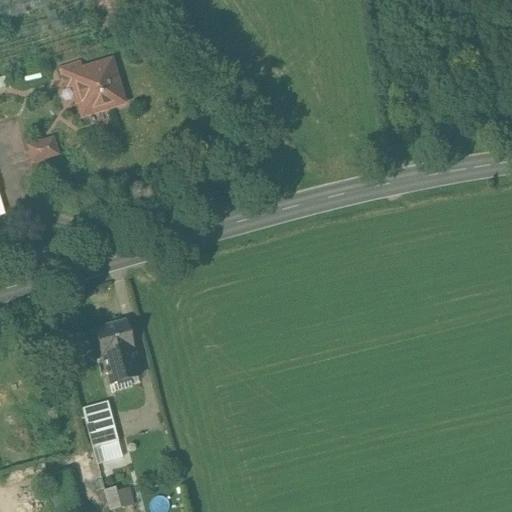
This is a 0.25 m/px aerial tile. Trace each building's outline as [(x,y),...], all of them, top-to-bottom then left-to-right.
[(92,0),(0,0),(0,76),(106,45),(92,0)] [(111,62),(80,71),(78,65),(60,71),(66,89),(72,87),(81,118),(124,105),(111,62)] [(52,140),(28,148),(33,163),(57,156),(52,140)] [(124,323),(93,331),(102,361),(107,381),(110,380),(131,374),(137,373),(132,353),(132,352),(124,323)] [(131,374),(110,380),(114,393),(131,389),(128,381),(132,380),(131,374)] [(109,415),(84,422),(92,451),(117,444),(109,415)] [(76,511),(67,477),(43,483),(50,511),(76,511)] [(106,491),(110,509),(139,504),(135,486),(106,491)]
